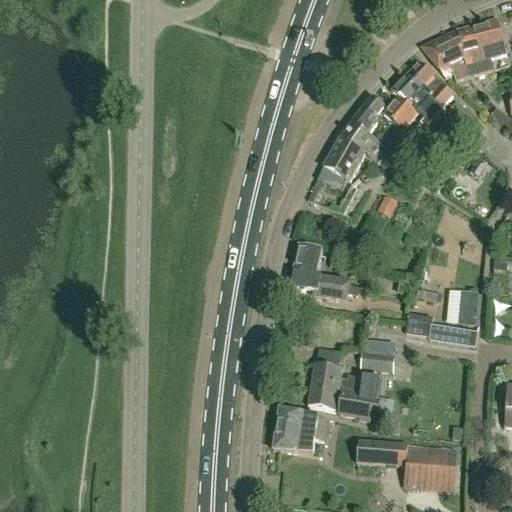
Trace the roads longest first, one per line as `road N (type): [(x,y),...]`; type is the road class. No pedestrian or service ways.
road 1 (residential): [(254,511),(263,360),(289,213),(333,125),(368,80),(404,45),(474,0)]
road 2 (primary): [(212,511),(241,257),(270,132),(314,0)]
road 3 (tertiary): [(133,511),(142,0)]
road 4 (residential): [(484,355),(485,231),(511,150)]
road 5 (residential): [(491,511),(480,426),(484,355)]
